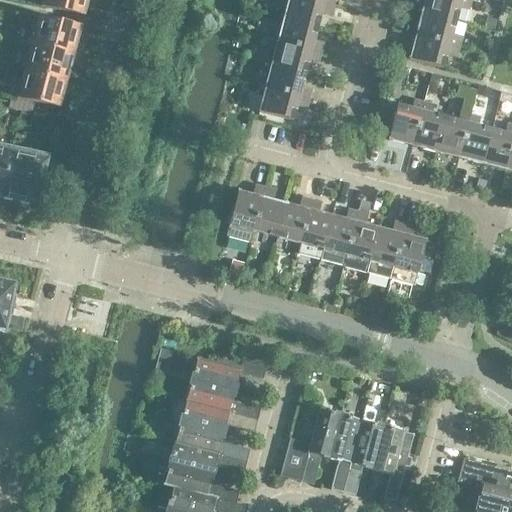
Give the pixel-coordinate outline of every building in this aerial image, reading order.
[(86,0),(43,0),(41,8),(82,16),(86,0)] [(331,17),(334,7),(307,0),(288,0),(284,19),(318,28),(321,14),(331,17)] [(469,11),(471,1),(466,0),(425,0),(422,13),(456,22),(459,9),(469,11)] [(452,36),(456,22),(422,13),(416,36),(459,48),(462,38),(452,36)] [(487,18),(484,29),(494,31),(497,20),(487,18)] [(314,41),(318,28),(284,19),(278,42),(321,53),(324,43),(314,41)] [(38,20),(31,44),(72,55),(79,28),(38,20)] [(457,58),(459,48),(416,36),(410,60),(443,69),(447,55),(457,58)] [(319,63),(321,53),(278,42),(272,66),(306,74),(309,61),(319,63)] [(72,55),(31,44),(24,70),(65,81),(72,55)] [(266,89),(309,100),(312,90),(302,88),(306,74),(272,66),(266,89)] [(20,112),(32,115),(34,103),(58,108),(65,81),(24,70),(17,99),(10,98),(8,109),(20,112)] [(432,75),(427,92),(436,95),(440,77),(432,75)] [(478,88),(476,96),(489,99),(490,91),(478,88)] [(306,110),(309,100),(266,89),(260,113),(293,122),(297,107),(306,110)] [(413,146),(424,104),(415,101),(412,111),(398,107),(389,140),(413,146)] [(436,153),(445,119),(432,116),(434,106),(424,104),(413,146),(436,153)] [(4,108),(1,120),(18,123),(20,112),(8,109),(4,108)] [(21,113),(18,126),(30,129),(33,116),(21,113)] [(459,159),(471,116),(461,113),(458,123),(445,119),(436,153),(459,159)] [(481,118),(471,116),(459,159),(482,165),(491,132),(478,128),(481,118)] [(505,135),(491,132),(482,165),(505,171),(511,146),(511,126),(507,125),(505,135)] [(0,197),(1,198),(12,149),(0,146),(0,197)] [(12,149),(1,198),(37,206),(39,195),(44,196),(48,178),(43,177),(47,157),(12,149)] [(251,244),(254,232),(266,189),(256,186),(253,196),(239,192),(227,237),(251,244)] [(275,191),(266,189),(254,232),(278,238),(286,205),(273,201),(275,191)] [(300,208),(286,205),(278,238),(301,244),(312,201),(302,199),(300,208)] [(324,250),(333,217),(319,213),(322,204),(312,201),(301,244),(324,250)] [(346,220),(333,217),(324,250),(347,257),(358,213),(349,211),(346,220)] [(368,216),(358,213),(347,257),(344,268),(367,274),(379,229),(366,226),(368,216)] [(367,274),(390,280),(405,226),(395,223),(393,233),(379,229),(367,274)] [(390,280),(414,287),(426,241),(412,238),(415,228),(405,226),(390,280)] [(233,261),(229,274),(241,277),(244,265),(233,261)] [(0,284),(0,334),(2,335),(7,316),(12,317),(15,300),(10,299),(12,287),(0,284)] [(350,298),(347,308),(355,310),(358,300),(350,298)] [(168,371),(171,350),(161,349),(158,370),(168,371)] [(191,381),(235,393),(240,374),(263,380),(267,367),(219,355),(216,365),(197,360),(191,381)] [(186,402),(258,421),(261,409),(232,401),(235,393),(191,381),(186,402)] [(418,398),(416,407),(425,409),(427,400),(418,398)] [(255,434),(258,421),(186,402),(180,423),(224,435),(226,426),(255,434)] [(321,457),(330,460),(341,416),(319,411),(310,445),(290,440),(280,478),(313,486),(321,457)] [(341,416),(330,460),(338,462),(331,491),(343,494),(362,421),(341,416)] [(363,468),(372,471),(384,427),(362,421),(343,494),(355,497),(363,468)] [(175,444),(247,463),(250,451),(221,443),(224,435),(180,423),(175,444)] [(384,427),(372,471),(390,475),(384,499),(396,503),(409,455),(414,435),(384,427)] [(244,475),(247,463),(175,444),(169,465),(213,476),(215,468),(244,475)] [(511,511),(511,469),(465,458),(458,485),(482,492),(476,511),(475,511),(447,505),(445,511),(511,511)] [(210,485),(213,476),(169,465),(164,486),(236,505),(239,492),(210,485)] [(172,489),(167,509),(177,511),(213,511),(243,511),(245,507),(236,505),(164,486),(163,487),(172,489)]
